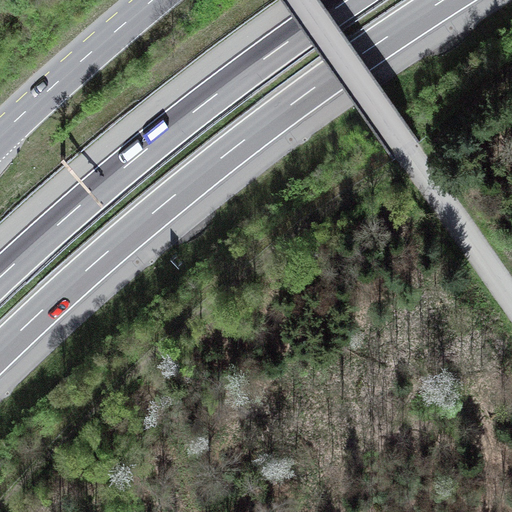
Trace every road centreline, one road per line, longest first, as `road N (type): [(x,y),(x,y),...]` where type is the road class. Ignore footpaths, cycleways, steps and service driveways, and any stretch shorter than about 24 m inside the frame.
road 1 (motorway): [(0,350),(226,153),(443,0)]
road 2 (motorway): [(348,0),(196,109),(0,277)]
road 3 (track): [(301,0),(511,299)]
road 4 (primary): [(0,135),(152,0)]
